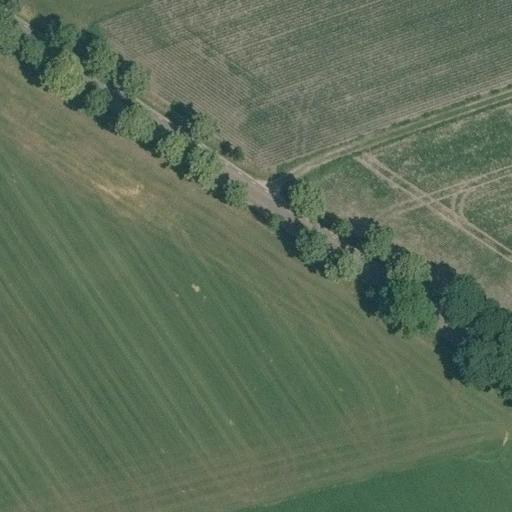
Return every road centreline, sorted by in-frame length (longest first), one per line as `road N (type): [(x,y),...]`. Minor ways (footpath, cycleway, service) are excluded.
road 1 (tertiary): [(511,370),(0,20)]
road 2 (track): [(511,92),(326,157),(263,201)]
